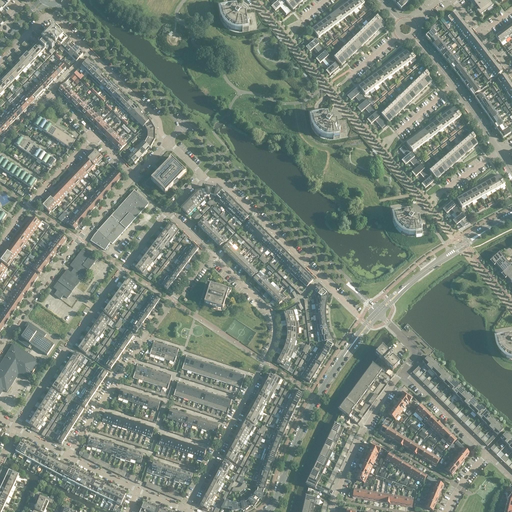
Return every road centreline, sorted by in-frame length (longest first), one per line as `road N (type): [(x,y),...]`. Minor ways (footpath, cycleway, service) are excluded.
road 1 (residential): [(185,509),(275,334),(270,314),(207,256)]
road 2 (residential): [(14,428),(67,343),(166,216)]
road 3 (tertiary): [(183,127),(366,302)]
road 4 (tertiary): [(366,302),(188,122)]
road 5 (residential): [(69,455),(207,256)]
road 6 (residential): [(266,511),(318,394),(377,313)]
road 7 (residential): [(0,346),(130,180)]
road 8 (tertiary): [(52,3),(183,127)]
road 9 (residential): [(333,291),(221,183),(201,175)]
road 10 (tertiary): [(188,122),(65,0)]
road 11 (tertiary): [(377,313),(429,268),(511,217)]
road 12 (residential): [(404,370),(363,429),(332,511)]
road 13 (residential): [(0,242),(90,138)]
road 14 (residential): [(89,54),(46,14),(0,61)]
road 15 (residential): [(169,142),(160,122),(89,54)]
